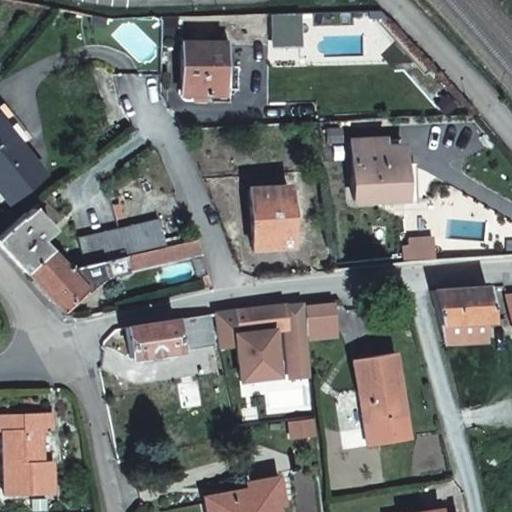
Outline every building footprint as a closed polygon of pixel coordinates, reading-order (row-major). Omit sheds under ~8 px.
[(222,86),(222,65),(229,65),(229,41),(183,41),(183,92),(222,92),(222,86)] [(229,65),(222,65),(222,86),(238,86),(237,65),(229,65)] [(0,106),(0,122),(19,145),(29,137),(2,105),(0,106)] [(19,145),(0,122),(0,192),(9,203),(44,174),(19,145)] [(353,200),(404,197),(401,148),(352,150),(353,200)] [(251,247),(290,246),(287,185),(248,187),(251,247)] [(51,231),(33,209),(0,234),(0,243),(25,271),(48,251),(39,240),(51,231)] [(160,219),(119,229),(125,257),(157,249),(167,247),(160,219)] [(79,239),(86,267),(125,257),(119,229),(79,239)] [(200,254),(194,240),(167,247),(157,249),(125,257),(86,267),(67,272),(48,251),(25,271),(60,311),(83,293),(86,295),(101,281),(127,275),(126,272),(200,254)] [(485,287),(428,291),(430,294),(438,323),(464,322),(485,321),(490,321),(485,287)] [(511,328),(511,293),(503,294),(511,329),(511,328)] [(286,328),(284,305),(212,313),(219,351),(239,349),(237,333),(286,328)] [(207,314),(124,328),(129,359),(212,346),(207,314)] [(464,322),(438,323),(442,340),(486,338),(485,321),(464,322)] [(369,421),(404,415),(392,352),(350,359),(356,395),(363,393),(369,421)] [(308,380),(306,355),(292,357),(295,382),(308,380)] [(356,395),(361,422),(369,421),(363,393),(356,395)] [(57,496),(56,464),(44,464),(44,432),(56,432),(55,415),(0,415),(0,432),(5,433),(7,497),(57,496)] [(203,501),(205,511),(275,511),(274,505),(280,504),(275,476),(245,482),(248,500),(243,501),(232,496),(231,499),(224,496),(222,497),(203,501)]
